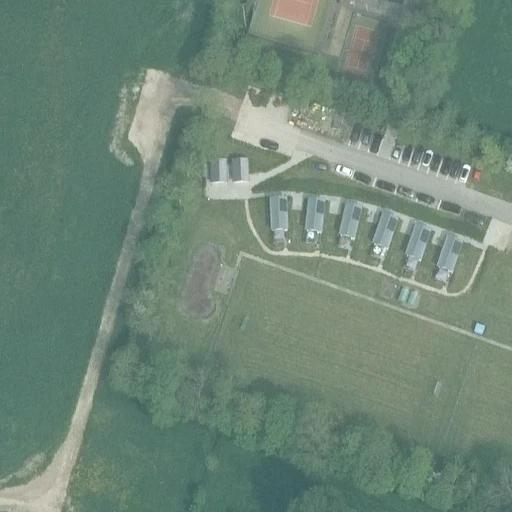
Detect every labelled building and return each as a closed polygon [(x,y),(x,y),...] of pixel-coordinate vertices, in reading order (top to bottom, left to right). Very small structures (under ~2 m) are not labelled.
[(247,162),(233,162),(234,183),(248,183),(248,182),(247,162)] [(225,163),(212,163),(212,176),(212,184),(226,183),(225,163)] [(287,233),(286,203),(271,204),(273,233),(287,233)] [(321,235),(324,206),(310,204),(306,233),(321,235)] [(354,241),(361,213),(347,209),(340,238),(354,241)] [(387,251),(397,224),(384,219),(374,247),(387,251)] [(420,263),(430,235),(416,231),(407,258),(420,263)] [(452,274),(461,247),(448,242),(438,270),(452,274)] [(496,279),(485,275),(477,298),(488,302),(496,279)] [(506,309),(502,319),(511,322),(511,290),(509,299),(507,298),(504,308),(506,309)] [(487,402),(498,370),(486,365),(482,377),(480,376),(477,386),(478,387),(475,397),(487,402)] [(433,429),(420,424),(407,458),(421,463),(433,429)] [(466,440),(452,435),(439,470),(453,475),(466,440)] [(497,479),(509,483),(511,475),(511,447),(509,447),(505,458),(503,458),(499,468),(501,468),(497,479)]
